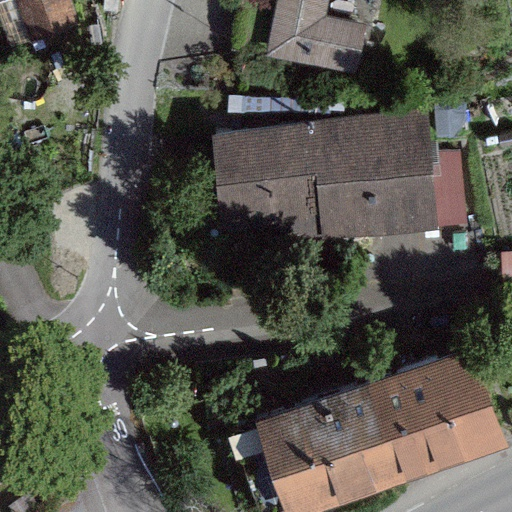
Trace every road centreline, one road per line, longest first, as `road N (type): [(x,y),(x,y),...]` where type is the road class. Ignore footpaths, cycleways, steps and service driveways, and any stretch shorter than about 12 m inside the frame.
road 1 (residential): [(108,334),(129,124),(154,0)]
road 2 (residential): [(414,306),(108,334)]
road 3 (residential): [(139,511),(108,334)]
